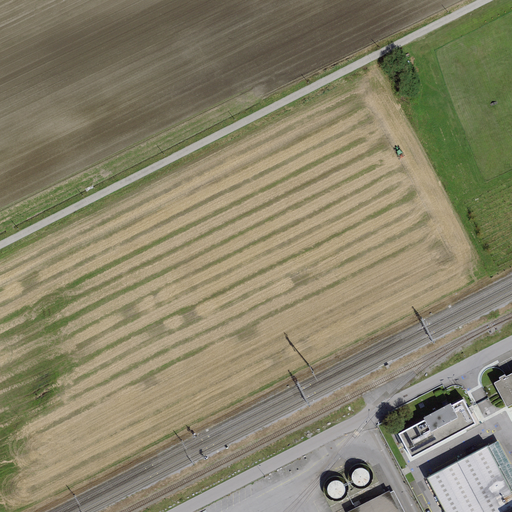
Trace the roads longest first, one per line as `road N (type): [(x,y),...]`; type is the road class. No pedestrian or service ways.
road 1 (unclassified): [(492,0),(0,248)]
road 2 (unclassified): [(361,419),(179,511)]
road 3 (unclassified): [(511,342),(361,419)]
